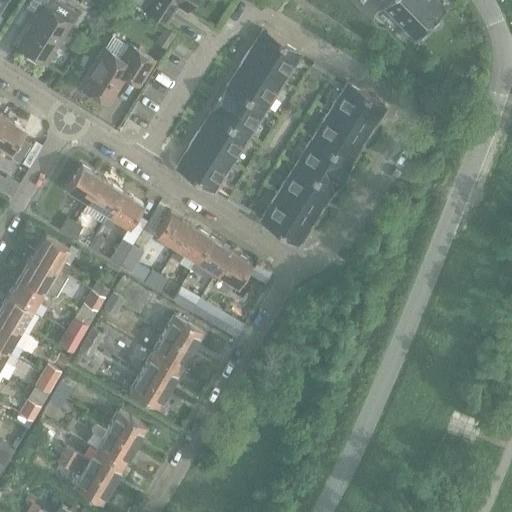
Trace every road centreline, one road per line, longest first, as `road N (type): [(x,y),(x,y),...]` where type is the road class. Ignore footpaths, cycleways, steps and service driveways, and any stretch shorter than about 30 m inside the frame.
road 1 (unclassified): [(323,511),(468,186),(502,66)]
road 2 (residential): [(143,162),(217,41),(255,7),(413,108)]
road 3 (residential): [(154,511),(300,261)]
road 4 (residential): [(300,261),(322,261),(413,108)]
road 5 (residential): [(300,261),(143,162)]
road 6 (residential): [(0,236),(74,119)]
